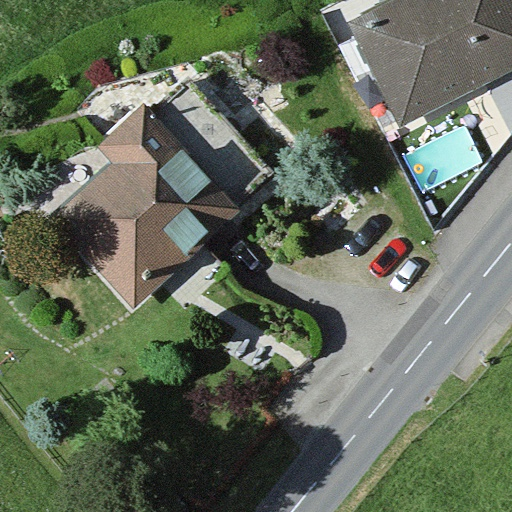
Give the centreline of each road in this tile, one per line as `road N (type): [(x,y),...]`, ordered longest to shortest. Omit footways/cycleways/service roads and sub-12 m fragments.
road 1 (secondary): [(511,241),(293,511)]
road 2 (unknown): [(232,228),(412,364)]
